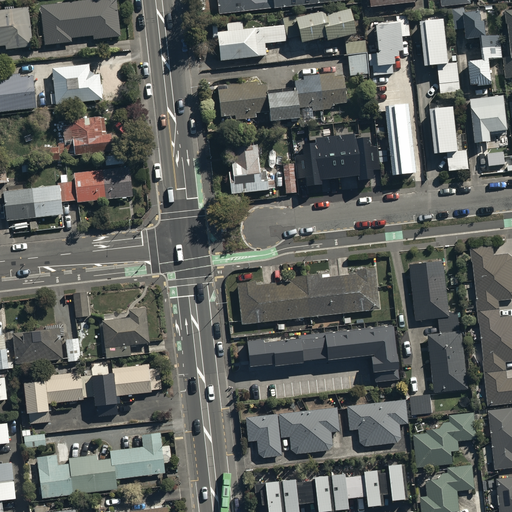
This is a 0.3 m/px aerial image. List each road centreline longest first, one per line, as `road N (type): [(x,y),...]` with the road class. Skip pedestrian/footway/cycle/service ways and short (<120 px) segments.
road 1 (secondary): [(216,511),(186,241)]
road 2 (residential): [(259,227),(511,196)]
road 3 (secondary): [(186,241),(158,0)]
road 4 (residential): [(0,261),(186,241)]
